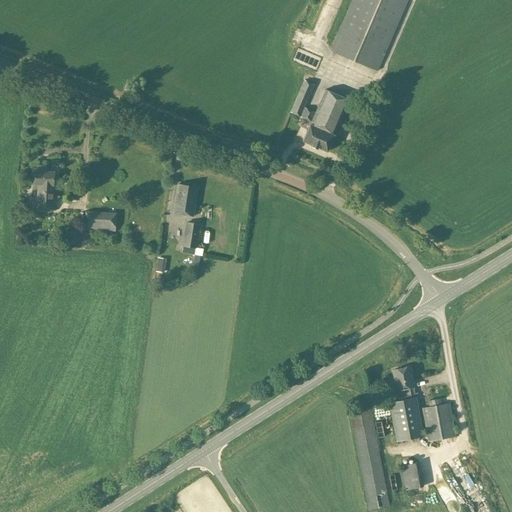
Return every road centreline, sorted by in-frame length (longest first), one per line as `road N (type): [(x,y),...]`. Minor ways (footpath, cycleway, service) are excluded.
road 1 (unclassified): [(440,300),(364,218),(0,64)]
road 2 (secondary): [(204,451),(440,300)]
road 3 (track): [(415,0),(332,202)]
